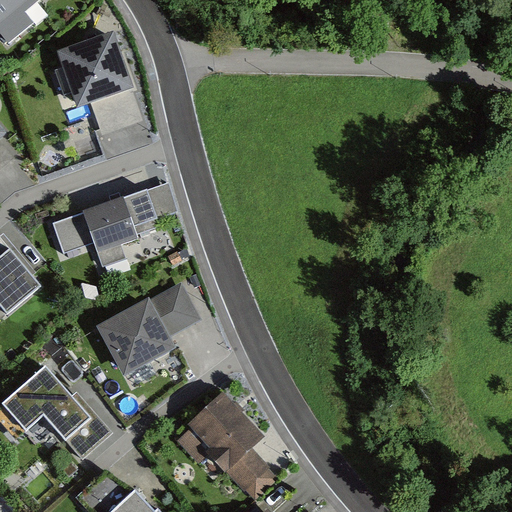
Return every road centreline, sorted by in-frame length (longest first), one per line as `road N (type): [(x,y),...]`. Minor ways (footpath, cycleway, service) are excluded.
road 1 (residential): [(371,511),(286,397),(232,283),(168,58)]
road 2 (residential): [(168,58),(511,81)]
